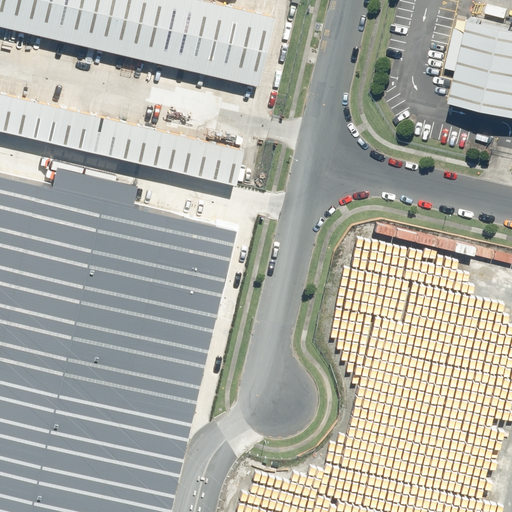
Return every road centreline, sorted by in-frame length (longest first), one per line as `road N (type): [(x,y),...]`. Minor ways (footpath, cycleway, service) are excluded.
road 1 (unclassified): [(261,406),(317,158)]
road 2 (unclassified): [(317,158),(511,204)]
road 3 (unclassified): [(317,158),(354,0)]
